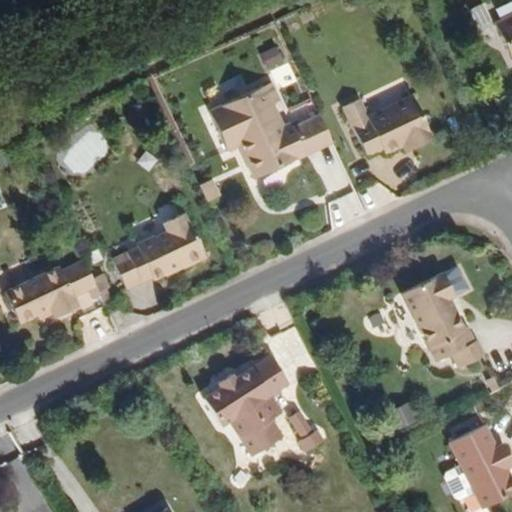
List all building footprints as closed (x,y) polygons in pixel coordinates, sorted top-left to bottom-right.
[(471,26),(486,20),(479,1),(464,7),(471,26)] [(511,25),(495,34),(511,70),(511,25)] [(269,68),(285,62),(279,46),(264,51),(269,68)] [(241,154),(257,187),(334,151),(320,123),(295,134),(293,129),(285,132),(265,93),(209,120),(228,159),(241,154)] [(343,115),(353,138),(367,165),(386,158),(387,161),(401,155),(412,149),(416,157),(434,149),(413,105),(371,124),(364,106),(343,115)] [(405,162),(416,157),(412,149),(401,155),(405,162)] [(209,200),(223,195),(217,178),(203,183),(209,200)] [(337,221),(364,214),(358,193),(332,200),(337,221)] [(177,271),(180,277),(209,264),(187,217),(165,226),(169,235),(113,262),(129,294),(177,271)] [(79,314),(75,305),(89,299),(92,306),(101,303),(84,267),(62,277),(60,272),(0,299),(0,303),(14,334),(30,326),(28,323),(46,316),(49,323),(51,327),(79,314)] [(447,306),(453,303),(442,280),(437,282),(447,306)] [(447,306),(437,282),(401,300),(437,370),(453,361),(462,378),(475,370),(485,365),(471,336),(462,340),(453,319),(447,321),(442,308),(447,306)] [(447,321),(453,319),(447,306),(442,308),(447,321)] [(30,326),(32,330),(49,323),(46,316),(28,323),(30,326)] [(269,426),(279,420),(267,401),(287,390),(272,364),(231,387),(218,395),(202,404),(217,432),(227,428),(248,465),(281,445),(269,426)] [(215,388),(218,395),(231,387),(228,381),(215,388)] [(403,428),(421,420),(412,401),(395,409),(403,428)] [(479,511),(486,511),(511,498),(511,484),(506,473),(511,469),(511,465),(504,449),(497,453),(484,429),(446,448),(458,471),(444,478),(443,483),(454,504),(458,505),(472,498),(479,511)] [(299,437),(303,451),(325,445),(322,431),(299,437)]
